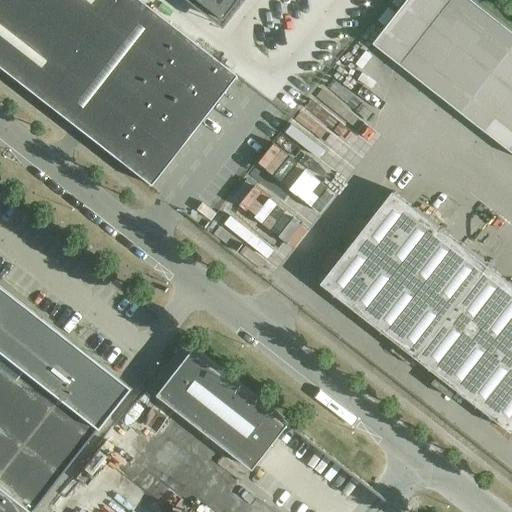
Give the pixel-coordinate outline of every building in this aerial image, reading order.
[(0,0),(0,76),(69,130),(73,125),(85,135),(81,140),(157,199),(161,194),(150,185),(236,75),(139,0),(0,0)] [(184,0),(224,31),(248,0),(184,0)] [(511,29),(474,0),(407,0),(374,43),(511,150),(511,29)] [(511,283),(394,191),(322,283),(511,431),(511,283)] [(0,511),(29,511),(128,386),(87,354),(73,372),(65,366),(72,342),(0,286),(0,511)] [(294,425),(192,345),(191,347),(194,348),(158,394),(254,469),(289,423),(293,426),(294,425)]
